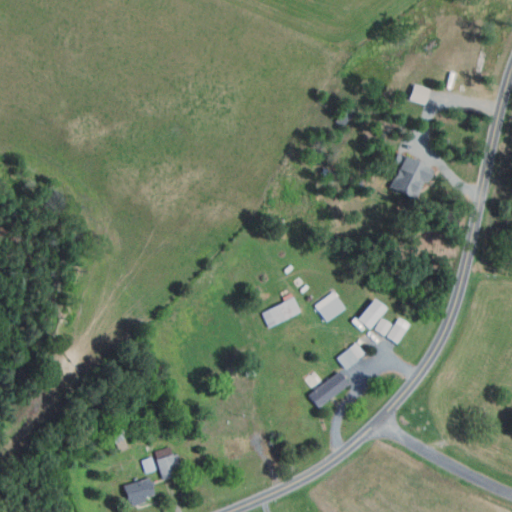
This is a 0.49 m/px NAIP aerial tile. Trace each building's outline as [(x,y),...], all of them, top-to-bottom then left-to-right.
[(423,104),(408,99),(412,84),(428,89),(423,104)] [(355,107),(343,126),(334,120),(346,101),(355,107)] [(414,198),(388,186),(398,164),(391,161),(396,151),(429,166),(428,167),(431,168),(425,182),(422,180),(414,198)] [(324,321),(313,305),(332,291),(343,308),(324,321)] [(266,327),(259,311),(291,296),(298,311),(266,327)] [(367,327),(356,318),(372,298),(384,307),(367,327)] [(395,344),(385,337),(397,317),(407,323),(395,344)] [(383,336),(372,330),(380,318),(390,325),(383,336)] [(348,347),(354,342),(363,352),(357,357),(348,347)] [(334,358),(348,347),(356,359),(343,369),(334,358)] [(254,376),(244,377),(243,367),(254,366),(254,376)] [(318,406),(307,393),(336,369),(346,382),(318,406)] [(122,439),(112,444),(108,435),(118,430),(122,439)] [(223,454),(221,437),(249,433),(252,451),(223,454)] [(162,478),(152,451),(168,445),(178,472),(162,478)] [(155,470),(144,474),(139,461),(150,457),(155,470)] [(125,506),(119,484),(147,476),(152,494),(143,497),(144,501),(125,506)] [(174,483),(187,479),(191,489),(177,494),(174,483)]
